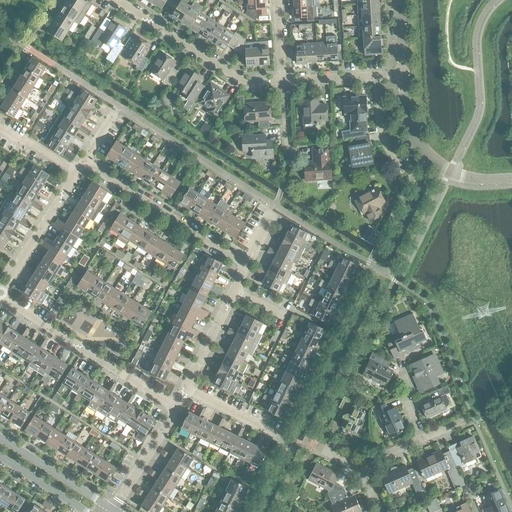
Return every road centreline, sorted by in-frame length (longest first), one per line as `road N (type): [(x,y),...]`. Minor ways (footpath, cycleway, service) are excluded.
road 1 (residential): [(175,407),(0,294)]
road 2 (residential): [(112,0),(247,83),(283,81)]
road 3 (residential): [(245,264),(84,162)]
road 4 (residential): [(511,175),(470,175),(425,157),(404,134),(401,73)]
road 5 (residential): [(0,293),(77,172)]
road 6 (residential): [(185,389),(245,264)]
road 7 (tertiary): [(112,510),(0,440)]
road 8 (residential): [(112,510),(175,407)]
